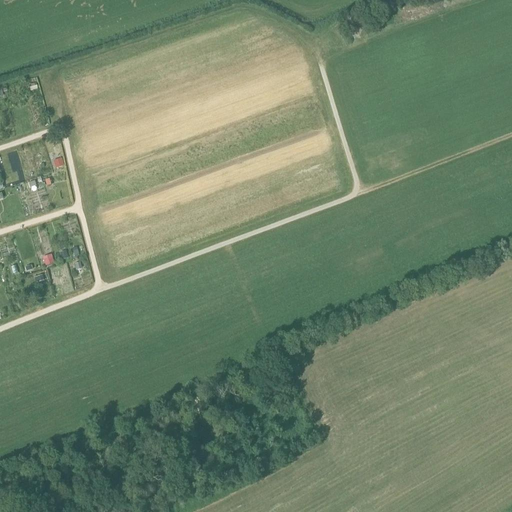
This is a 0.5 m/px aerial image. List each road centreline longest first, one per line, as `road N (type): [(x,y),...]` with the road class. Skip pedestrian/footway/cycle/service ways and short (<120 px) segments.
road 1 (track): [(0,329),(358,192),(321,65)]
road 2 (track): [(478,0),(327,53),(321,65)]
road 3 (track): [(101,290),(62,129)]
road 4 (track): [(358,192),(511,133)]
